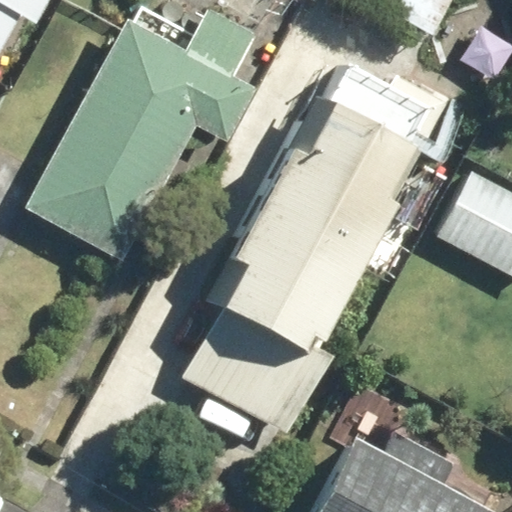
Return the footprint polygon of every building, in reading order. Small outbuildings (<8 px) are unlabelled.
[(44,0),(0,0),(0,45),(17,15),(31,23),(44,0)] [(457,0),(364,0),(436,39),(457,0)] [(183,50),(124,19),(21,208),(119,261),(193,125),(223,141),(253,87),(230,75),(252,35),(205,9),(183,50)] [(408,144),(311,93),(201,299),(216,307),(179,377),(285,433),(326,355),(314,348),(391,202),(380,196),(408,144)] [(511,194),(468,172),(434,236),(511,276),(511,194)] [(377,451),(352,437),(309,511),(488,511),(439,485),(451,463),(389,429),(377,451)]
